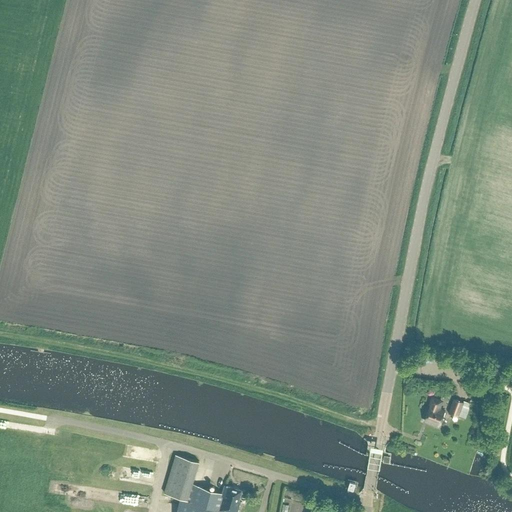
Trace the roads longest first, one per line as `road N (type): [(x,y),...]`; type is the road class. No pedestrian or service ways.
road 1 (track): [(0,333),(227,379),(380,425)]
road 2 (unclassified): [(391,367),(434,148),(474,0)]
road 3 (unclassified): [(367,501),(51,417)]
